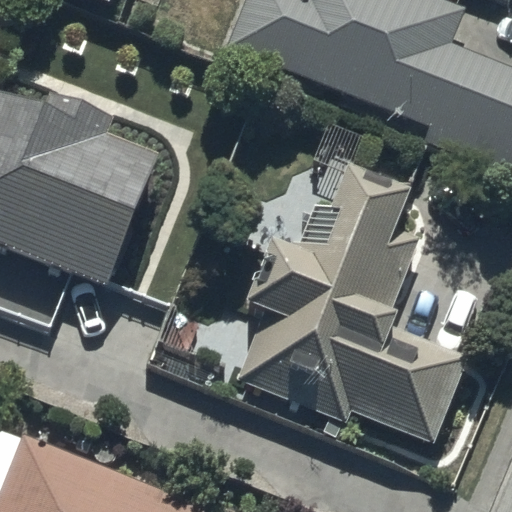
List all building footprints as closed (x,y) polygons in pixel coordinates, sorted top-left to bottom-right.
[(58,0),(106,18),(112,0),(58,0)] [(461,23),(405,0),(247,0),(223,59),(428,143),(423,155),(511,191),(511,84),(446,58),(461,23)] [(0,264),(101,306),(154,177),(99,155),(114,118),(54,93),(41,126),(0,108),(0,264)] [(405,210),(343,186),(323,228),(305,220),(286,268),(265,260),(239,327),(259,335),(235,396),(341,438),(346,426),(431,459),(466,370),(382,337),(416,250),(393,241),(405,210)] [(0,511),(167,511),(0,448),(0,511)]
